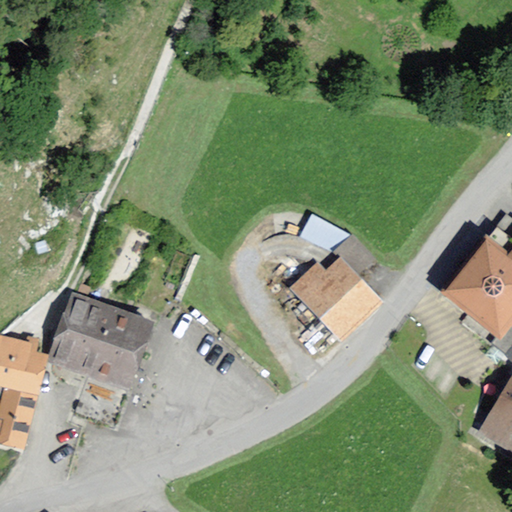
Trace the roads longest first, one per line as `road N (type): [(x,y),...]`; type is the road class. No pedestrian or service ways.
road 1 (unclassified): [(511,166),(353,359),(290,399),(110,469)]
road 2 (track): [(43,365),(69,264),(191,0)]
